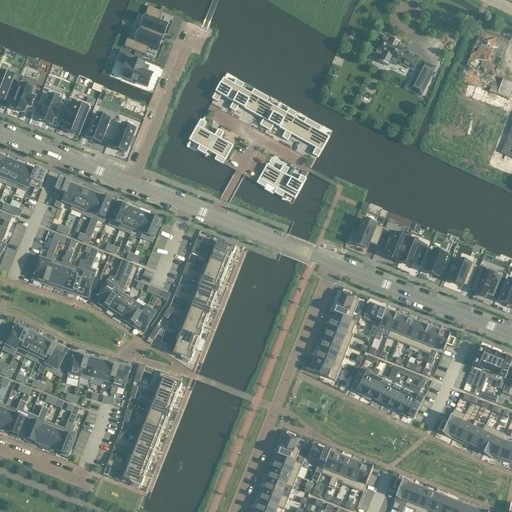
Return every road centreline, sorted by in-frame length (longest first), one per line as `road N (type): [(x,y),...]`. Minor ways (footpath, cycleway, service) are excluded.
road 1 (residential): [(228,511),(329,260)]
road 2 (residential): [(329,260),(511,333)]
road 3 (residential): [(127,180),(186,32)]
road 4 (residential): [(127,180),(0,129)]
road 5 (residential): [(74,511),(86,481),(0,447)]
